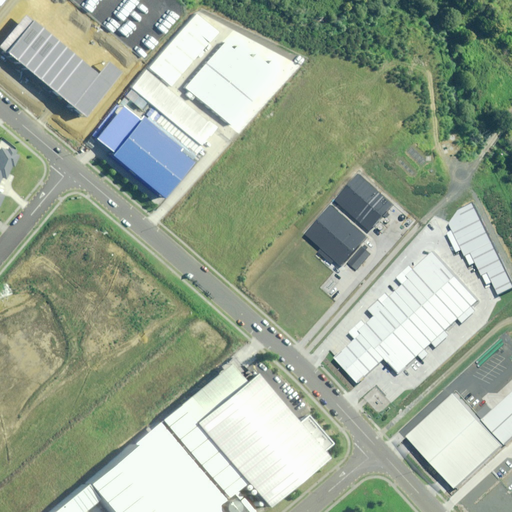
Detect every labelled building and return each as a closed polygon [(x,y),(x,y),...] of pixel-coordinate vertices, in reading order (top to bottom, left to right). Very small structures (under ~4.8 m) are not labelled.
[(193,14),(149,67),(172,85),(216,33),(193,14)] [(218,127),(146,68),(129,88),(160,115),(200,148),(218,127)] [(176,148),(140,116),(135,121),(120,108),(93,138),(108,151),(105,154),(155,198),(187,162),(174,151),(176,148)] [(200,148),(160,115),(154,122),(194,155),(200,148)] [(13,151),(5,147),(4,150),(0,148),(0,197),(1,195),(0,194),(0,178),(3,180),(6,172),(9,166),(11,167),(16,155),(12,154),(13,151)] [(390,204),(356,175),(333,202),(367,231),(390,204)] [(369,237),(330,204),(302,237),(341,269),(345,266),(352,273),(365,258),(357,252),(369,237)] [(453,248),(432,245),(431,257),(446,259),(446,262),(454,264),(455,258),(452,258),(453,248)] [(492,261),(488,252),(478,256),(482,265),(492,261)] [(238,387),(222,369),(160,421),(224,497),(241,483),(260,506),(318,457),(291,426),(250,377),(238,387)] [(404,439),(456,494),(511,440),(511,393),(488,416),(460,386),(404,439)] [(304,415),(291,426),(315,454),(328,443),(304,415)] [(221,501),(153,421),(77,485),(100,511),(218,511),(214,507),(221,501)]
